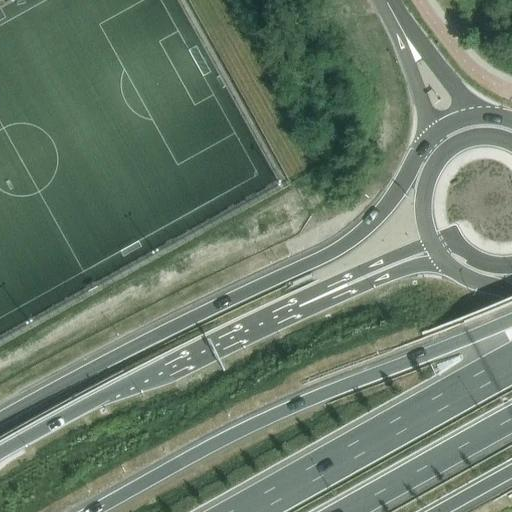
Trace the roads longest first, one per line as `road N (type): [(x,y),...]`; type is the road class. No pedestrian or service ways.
road 1 (trunk): [(401,186),(354,239),(0,419)]
road 2 (trunk): [(511,323),(294,406),(86,511)]
road 3 (trunk): [(0,452),(120,386),(315,300)]
road 4 (trunk): [(511,361),(245,511)]
road 5 (trunk): [(347,511),(511,419)]
road 6 (trunk): [(315,300),(443,260)]
road 7 (residential): [(473,118),(390,16)]
road 8 (trunk): [(315,300),(346,278),(432,243)]
road 9 (residential): [(390,16),(436,134)]
